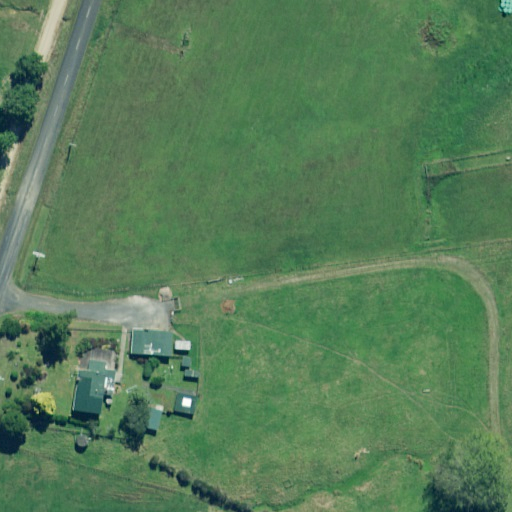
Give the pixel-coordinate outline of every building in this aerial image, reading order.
[(173,333),(132,331),(131,354),(172,357),(173,333)] [(191,350),(192,342),(176,341),(176,349),(191,350)] [(186,368),(193,369),(194,358),(182,357),(181,368),(186,368)] [(105,363),(89,361),(88,372),(77,370),(73,411),(101,414),(103,394),(113,395),(115,372),(104,371),(105,363)] [(193,369),(186,368),(185,377),(201,379),(202,369),(193,369)] [(192,399),(176,397),(174,412),(190,414),(192,399)] [(164,407),(149,405),(146,429),(161,431),(164,407)]
